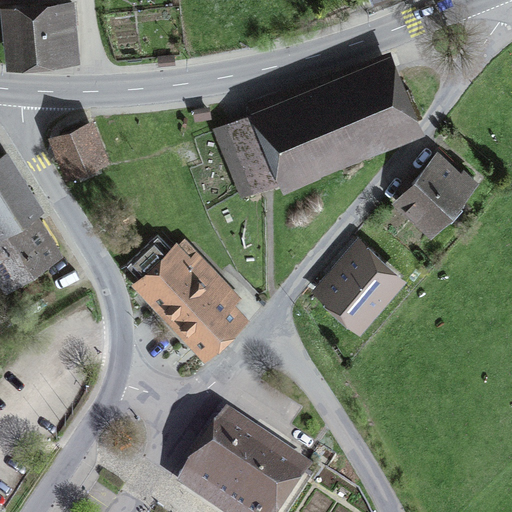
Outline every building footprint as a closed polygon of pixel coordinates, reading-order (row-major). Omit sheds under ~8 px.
[(76,52),(72,3),(12,7),(16,56),(76,52)] [(384,60),(246,116),(272,177),(409,121),(409,120),(397,93),(384,60)] [(397,93),(409,120),(420,115),(409,88),(397,93)] [(242,189),(272,177),(246,116),(217,128),(242,189)] [(102,162),(88,124),(58,135),(72,174),(102,162)] [(5,153),(0,156),(0,222),(2,226),(0,227),(0,271),(6,282),(56,251),(30,209),(37,205),(5,153)] [(437,155),(398,198),(431,227),(469,183),(437,155)] [(226,304),(235,295),(197,254),(187,263),(174,249),(173,250),(157,234),(127,263),(142,279),(141,280),(146,286),(206,349),(239,318),(226,304)] [(337,261),(317,285),(362,324),(400,280),(360,246),(343,266),(337,261)] [(272,511),(297,476),(226,428),(192,479),(194,481),(221,498),(241,511),(272,511)]
